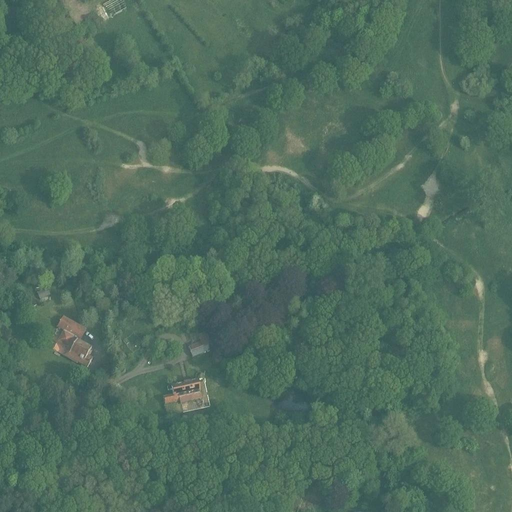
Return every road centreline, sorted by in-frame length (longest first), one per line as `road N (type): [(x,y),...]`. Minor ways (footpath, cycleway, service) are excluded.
road 1 (unknown): [(439,0),(446,81),(481,102),(511,91)]
road 2 (unknown): [(36,511),(59,430),(105,387)]
